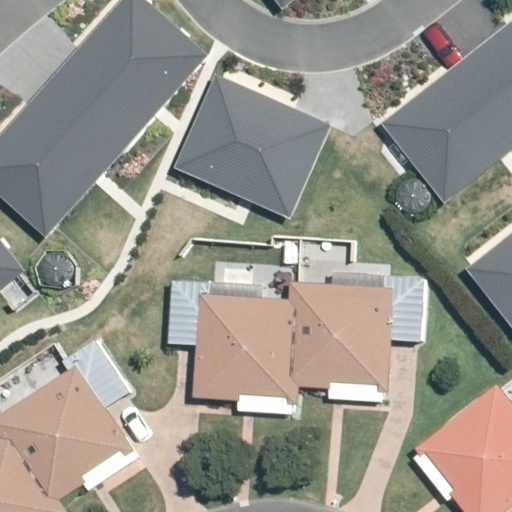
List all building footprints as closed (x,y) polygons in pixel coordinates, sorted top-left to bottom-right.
[(211,59),(144,0),(128,0),(0,143),(0,193),(51,238),(211,59)] [(282,0),(290,9),(301,0),(282,0)] [(511,26),(387,126),(449,204),(511,154),(511,26)] [(333,130),(219,80),(178,170),(293,221),(333,130)] [(0,295),(28,273),(0,238),(0,295)] [(511,239),(471,272),(511,323),(511,239)] [(391,393),(397,291),(295,285),(294,300),(203,294),(197,401),(300,407),(302,388),(391,393)] [(137,453),(80,367),(0,419),(0,432),(5,440),(0,442),(0,511),(69,511),(63,502),(137,453)] [(507,511),(511,508),(511,402),(501,388),(419,452),(467,511),(507,511)]
